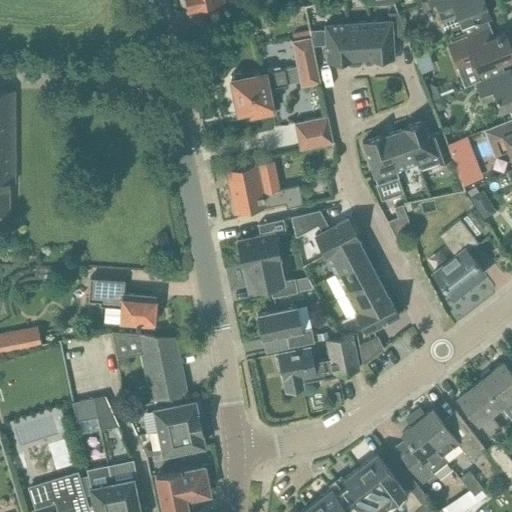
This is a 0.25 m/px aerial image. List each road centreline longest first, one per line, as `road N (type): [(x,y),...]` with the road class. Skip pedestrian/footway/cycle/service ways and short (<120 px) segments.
road 1 (tertiary): [(237,448),(156,0)]
road 2 (residential): [(445,354),(351,173),(343,132)]
road 3 (unclassified): [(237,448),(295,445),(326,433),(445,354)]
road 4 (residential): [(343,132),(330,73),(403,70),(414,91),(406,111)]
